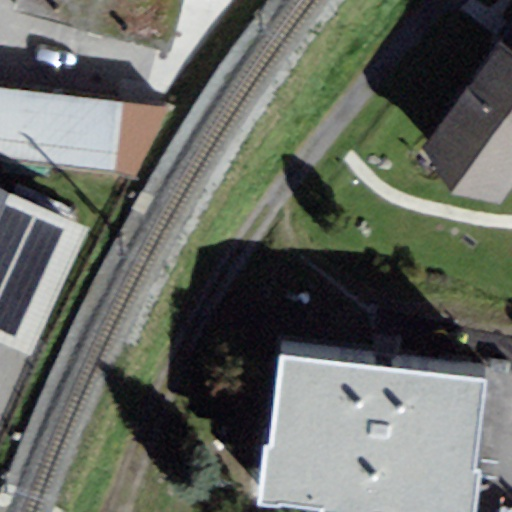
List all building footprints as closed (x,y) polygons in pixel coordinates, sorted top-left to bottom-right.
[(18,0),(15,10),(167,51),(180,0),(18,0)] [(511,57),(499,48),(424,145),(455,190),(498,202),(511,184),(511,57)] [(170,109),(0,88),(0,160),(137,175),(170,109)] [(0,341),(30,356),(90,230),(0,187),(0,341)] [(282,343),(263,493),(420,511),(472,511),(490,368),(384,356),(282,343)]
